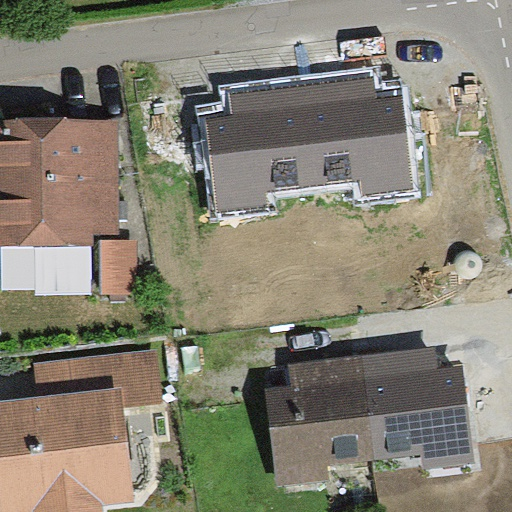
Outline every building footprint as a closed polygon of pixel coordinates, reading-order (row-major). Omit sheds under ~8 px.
[(231,120),(207,123),(218,217),(269,211),(267,199),(361,188),(363,203),(417,196),(405,98),(379,101),(376,80),(228,97),(231,120)] [(151,162),(203,159),(199,95),(147,98),(151,162)] [(119,126),(0,128),(0,252),(95,251),(95,239),(120,239),(119,126)] [(137,243),(100,245),(102,299),(139,298),(137,243)] [(41,407),(0,411),(0,499),(1,511),(129,511),(136,511),(125,414),(165,409),(158,353),(36,368),(41,407)] [(292,393),(266,396),(279,492),(330,485),(328,473),(420,461),(422,475),(478,468),(465,370),(439,374),(436,353),(289,372),(292,393)]
